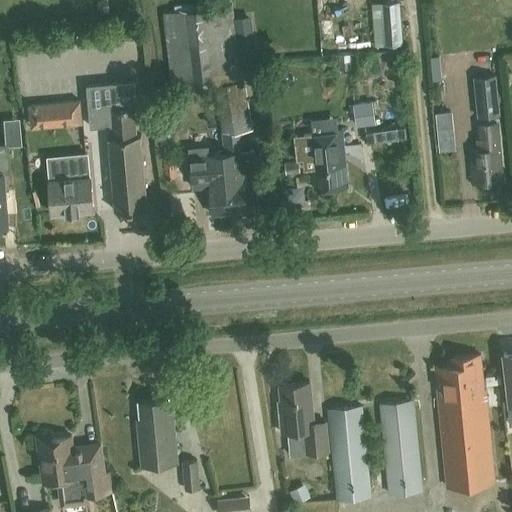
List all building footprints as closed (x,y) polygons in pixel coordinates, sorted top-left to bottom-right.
[(403,45),(400,2),(381,3),(384,46),(403,45)] [(173,94),(219,88),(242,85),(232,7),(163,16),(173,94)] [(479,116),(499,114),(496,74),(475,76),(479,116)] [(115,210),(147,207),(141,135),(136,135),(134,106),(136,105),(134,81),(87,85),(91,126),(113,124),(114,137),(108,137),(115,210)] [(227,134),(240,132),(252,130),(244,85),(242,85),(219,88),(226,133),(227,134)] [(43,103),(28,105),(30,127),(45,126),(82,122),(80,100),(43,103)] [(372,102),(354,105),(357,125),(375,122),(372,102)] [(478,182),(502,180),(497,123),(480,124),(483,150),(471,151),(473,176),(478,176),(478,182)] [(406,125),(366,130),(367,142),(408,136),(406,125)] [(54,145),(70,147),(72,131),(56,129),(54,145)] [(338,131),(313,134),(295,136),(298,160),(304,159),(305,169),(312,168),(315,189),(348,186),(342,130),(338,131)] [(0,229),(5,229),(1,173),(9,172),(7,144),(0,144),(0,229)] [(241,151),(224,152),(227,181),(226,181),(229,212),(248,211),(248,209),(247,209),(246,194),(255,193),(252,159),(242,160),(241,151)] [(227,181),(224,152),(207,154),(212,214),(229,212),(226,181),(227,181)] [(52,213),(94,209),(91,175),(81,176),(79,154),(48,157),(50,179),(49,179),(52,213)] [(285,163),(286,173),(300,171),(298,161),(285,163)] [(447,485),(494,481),(485,388),(483,389),(480,354),(451,357),(452,364),(435,366),(438,393),(447,485)] [(308,452),(329,450),(326,421),(314,422),(310,382),(280,385),(282,410),(279,411),(281,432),(305,429),(308,452)] [(142,465),(177,462),(172,409),(168,410),(167,398),(140,401),(142,418),(138,419),(142,465)] [(422,488),(413,400),(380,403),(389,491),(422,488)] [(370,494),(361,405),(329,409),(338,497),(370,494)] [(71,435),(52,438),(49,434),(45,433),(41,433),(38,436),(37,440),(43,482),(58,479),(60,494),(65,498),(80,496),(84,490),(83,485),(87,485),(89,493),(111,490),(108,471),(106,472),(103,448),(88,450),(87,446),(73,448),(71,435)] [(185,489),(200,487),(197,459),(182,460),(185,489)] [(311,496),(305,483),(289,490),(295,503),(311,496)] [(218,511),(250,511),(249,494),(217,498),(218,511)]
